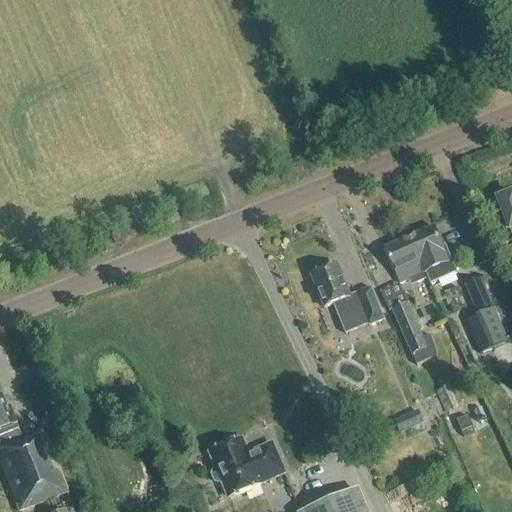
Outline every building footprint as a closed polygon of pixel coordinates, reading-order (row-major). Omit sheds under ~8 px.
[(498,201),(510,233),(511,237),(511,195),(511,196),(510,193),(499,197),(501,200),(498,201)] [(425,275),(428,280),(431,287),(458,275),(446,247),(442,249),(434,229),(410,240),(425,275)] [(425,275),(410,240),(385,251),(400,286),(409,282),(412,287),(428,280),(425,275)] [(384,322),(371,290),(350,299),(337,267),(312,277),(325,310),(334,306),(346,336),(369,327),(369,328),(384,322)] [(477,314),(492,308),(482,282),(466,288),(477,314)] [(402,286),(385,290),(389,308),(406,305),(402,286)] [(412,356),(427,350),(408,306),(393,312),(412,356)] [(508,345),(494,311),(467,322),(481,356),(508,345)] [(459,411),(449,388),(435,394),(445,417),(459,411)] [(5,410),(0,399),(0,398),(0,451),(0,452),(0,466),(18,511),(21,511),(65,495),(42,436),(21,443),(17,432),(8,409),(5,410)] [(424,425),(418,413),(395,423),(400,436),(424,425)] [(456,423),(461,434),(472,429),(467,418),(456,423)] [(285,475),(273,446),(249,456),(243,441),(211,455),(218,470),(214,472),(212,476),(215,483),(219,485),(223,483),(230,499),(261,486),(261,485),(285,475)] [(493,479),(503,511),(511,511),(511,456),(489,463),(494,479),(493,479)] [(367,511),(359,491),(309,511),(367,511)]
